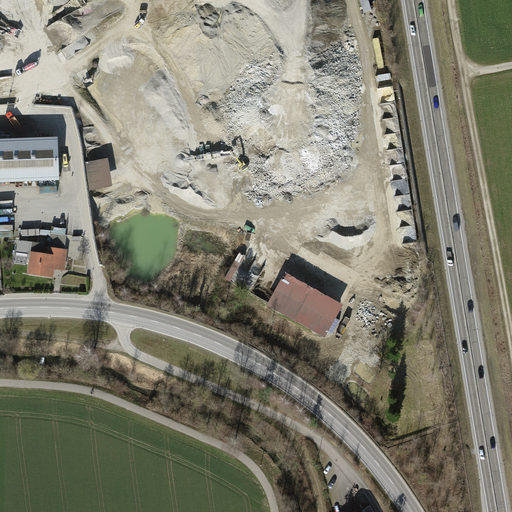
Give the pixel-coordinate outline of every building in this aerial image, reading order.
[(370,0),(362,0),(367,12),(374,9),(370,0)] [(377,70),(379,86),(393,84),(391,68),(377,70)] [(56,139),(0,141),(0,183),(57,182),(56,139)] [(110,189),(105,160),(85,163),(90,192),(110,189)] [(15,253),(28,256),(25,275),(50,279),(51,270),(62,272),(68,236),(51,233),(49,248),(17,242),(15,253)] [(341,306),(283,274),(266,306),(323,337),(341,306)]
